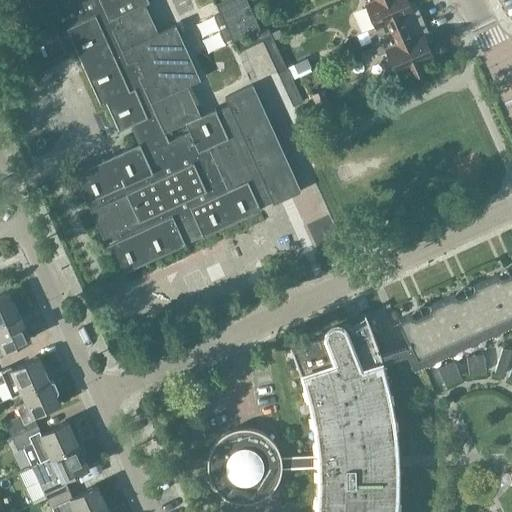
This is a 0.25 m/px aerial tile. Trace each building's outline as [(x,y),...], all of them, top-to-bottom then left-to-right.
[(20,0),(31,24),(31,23),(36,33),(14,42),(27,71),(62,55),(68,53),(67,52),(72,50),(77,48),(102,104),(108,102),(120,129),(120,130),(123,129),(132,125),(133,129),(139,143),(74,173),(87,201),(90,210),(91,209),(103,236),(108,249),(119,274),(186,243),(203,235),(261,209),(260,207),(272,201),(274,203),(301,191),(253,84),(225,97),(229,106),(217,111),(215,108),(201,115),(187,84),(200,78),(176,24),(158,32),(145,3),(149,1),(148,0),(20,0)] [(223,0),(216,3),(233,41),(234,42),(261,29),(247,0),(223,0)] [(373,42),(423,20),(418,8),(412,10),(407,0),(374,0),(366,4),(376,26),(367,30),(373,42)] [(423,20),(373,42),(378,55),(386,51),(397,73),(407,69),(410,76),(426,69),(423,62),(433,57),(423,35),(428,32),(423,20)] [(269,28),(236,43),(241,52),(263,42),(278,74),(288,69),(286,65),(269,28)] [(307,58),(294,65),(298,74),(311,67),(307,58)] [(324,88),(310,94),(316,109),(321,119),(335,113),(324,88)] [(417,361),(447,347),(511,317),(511,267),(398,320),(409,345),(417,361)] [(0,325),(20,316),(10,293),(0,297),(0,325)] [(316,465),(317,481),(315,508),(314,511),(398,511),(400,496),(400,469),(399,442),(395,415),(390,388),(383,361),(402,355),(407,353),(412,363),(417,361),(409,345),(400,348),(381,354),(371,327),(366,313),(364,314),(367,321),(366,321),(352,327),(350,322),(297,345),(291,347),(291,346),(289,347),(300,375),(307,401),(313,428),(316,455),(316,457),(281,459),(281,456),(280,452),(278,449),(277,446),(275,443),(272,440),(270,438),(268,436),(265,434),(261,432),(258,430),(256,429),(253,428),(249,428),(247,428),(243,428),(240,428),(236,428),(233,429),(230,430),(227,432),(224,434),(221,436),(219,438),(216,441),(214,443),(212,446),(211,449),(210,452),(209,455),(208,458),(208,462),(207,464),(207,466),(208,469),(208,473),(209,475),(210,477),(211,480),(212,482),(213,484),(215,487),(218,490),(219,492),(222,494),(224,496),(228,498),(230,499),(234,500),(237,501),(240,501),(245,502),(249,501),(252,501),(258,499),(260,498),(263,496),(266,495),(270,492),(273,488),(275,486),(277,482),(279,479),(280,475),(281,471),(281,469),(282,467),(316,465)] [(0,356),(5,354),(4,351),(31,339),(20,316),(0,325),(0,356)] [(508,359),(510,351),(503,348),(500,357),(508,359)] [(477,364),(485,363),(484,354),(476,356),(477,364)] [(468,365),(477,364),(476,356),(467,357),(468,365)] [(0,383),(6,381),(9,388),(13,397),(22,392),(49,380),(39,357),(12,369),(11,367),(1,371),(2,374),(0,375),(0,383)] [(498,365),(506,367),(508,359),(500,357),(498,365)] [(457,369),(454,361),(446,364),(449,372),(457,369)] [(485,363),(477,364),(478,372),(486,371),(485,363)] [(441,376),(449,372),(446,364),(438,368),(441,376)] [(469,373),(478,372),(477,364),(468,365),(469,373)] [(503,375),(506,367),(498,365),(496,372),(496,373),(503,375)] [(449,372),(453,380),(461,376),(457,369),(449,372)] [(453,380),(449,372),(441,376),(445,383),(453,380)] [(54,382),(51,380),(49,381),(49,380),(22,392),(26,401),(17,406),(21,415),(5,422),(12,436),(37,424),(33,416),(60,403),(55,394),(57,393),(58,390),(54,382)] [(24,448),(32,466),(52,457),(78,445),(68,422),(42,434),(37,424),(12,436),(18,451),(24,448)] [(78,445),(52,457),(32,466),(47,498),(69,488),(65,479),(89,468),(78,445)] [(101,511),(108,509),(97,486),(73,497),(69,488),(47,498),(53,511),(101,511)]
